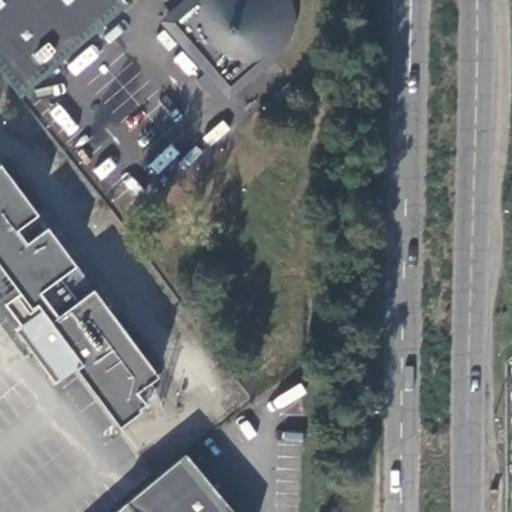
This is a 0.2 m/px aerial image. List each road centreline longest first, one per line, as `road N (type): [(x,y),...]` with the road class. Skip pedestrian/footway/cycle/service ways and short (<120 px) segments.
road 1 (primary): [(412,0),(401,511)]
road 2 (primary): [(469,511),(478,0)]
road 3 (unknown): [(0,128),(198,380),(195,392),(98,464)]
